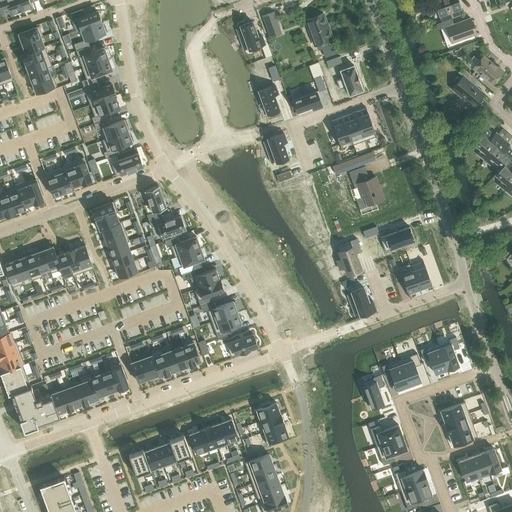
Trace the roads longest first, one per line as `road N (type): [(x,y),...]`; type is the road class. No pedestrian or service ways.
road 1 (residential): [(282,353),(240,272),(165,169)]
road 2 (residential): [(450,511),(430,458),(419,462),(397,402),(470,375)]
road 3 (residential): [(465,283),(402,86)]
road 4 (residential): [(88,423),(282,353)]
road 5 (residential): [(165,169),(133,95),(117,0)]
road 6 (residential): [(0,232),(165,169)]
road 7 (residential): [(308,167),(292,124),(402,86)]
